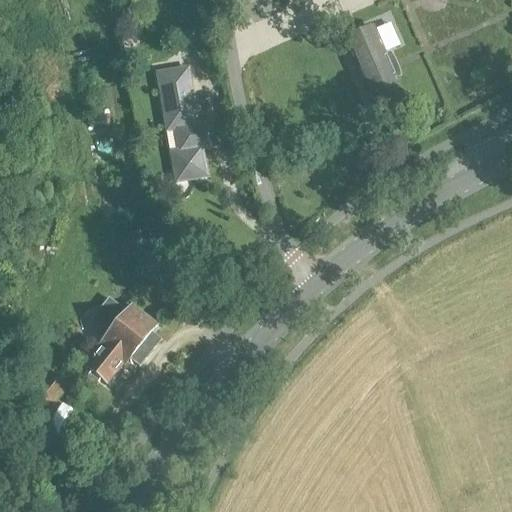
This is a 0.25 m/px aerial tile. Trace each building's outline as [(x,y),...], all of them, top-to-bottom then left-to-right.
[(174,0),(177,20),(190,19),(187,0),(174,0)] [(274,32),(281,42),(286,38),(292,48),(313,34),(300,15),(274,32)] [(393,81),(400,78),(400,74),(398,70),(397,67),(396,63),(394,60),(392,56),(389,53),(383,56),(372,30),(343,43),(377,121),(380,119),(384,123),(391,119),(392,114),(405,108),(393,81)] [(312,50),(299,52),(302,68),(315,66),(312,50)] [(158,74),(162,103),(167,132),(175,131),(179,154),(172,155),(177,183),(205,179),(200,150),(209,149),(207,139),(212,138),(209,125),(197,127),(187,69),(158,74)] [(95,324),(109,335),(99,348),(100,349),(85,369),(106,386),(122,367),(125,369),(157,329),(131,308),(125,315),(107,301),(91,321),(95,324)] [(51,373),(31,396),(27,401),(46,417),(69,389),(51,373)]
